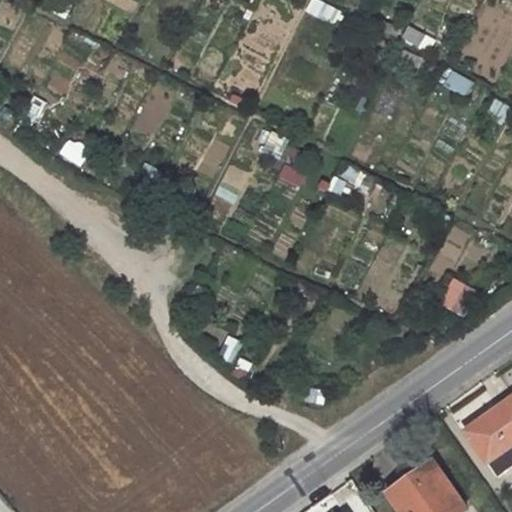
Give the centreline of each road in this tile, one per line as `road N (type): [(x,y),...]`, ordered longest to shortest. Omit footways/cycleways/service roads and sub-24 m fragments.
road 1 (track): [(339,450),(222,392),(174,340),(116,243),(0,151)]
road 2 (tertiary): [(511,328),(254,511)]
